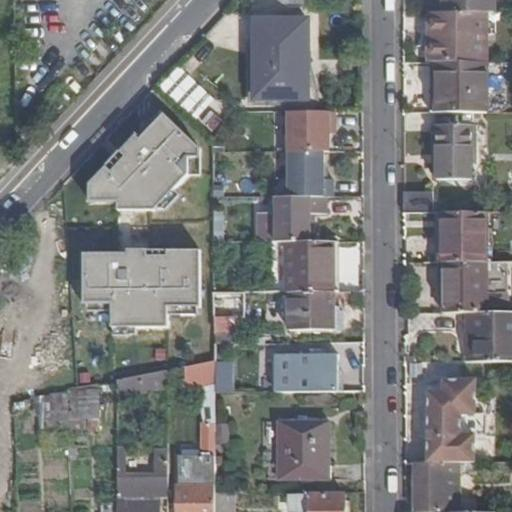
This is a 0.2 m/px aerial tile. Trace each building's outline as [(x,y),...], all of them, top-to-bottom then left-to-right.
[(496,0),(443,0),(444,15),(485,15),(497,15),(496,0)] [(433,64),(438,64),(486,64),(485,37),(485,15),(444,15),(433,15),(433,48),(433,64)] [(308,22),(255,23),(255,102),(309,101),(308,22)] [(486,64),(438,64),(438,114),(489,113),(489,64),(486,64)] [(179,95),(199,117),(215,103),(195,81),(179,95)] [(149,219),(218,151),(174,107),(94,188),(124,218),(136,206),(149,219)] [(474,130),(437,129),(437,181),(474,181),(474,130)] [(405,215),(433,215),(433,196),(405,196),(405,215)] [(277,215),(277,245),(288,245),(309,245),(309,215),(277,215)] [(488,265),(488,215),(441,215),(441,265),(445,265),(488,265)] [(226,224),(215,224),(215,239),(226,239),(226,224)] [(309,245),(288,245),(288,295),(291,295),(335,295),(335,245),(309,245)] [(115,328),(176,328),(177,301),(209,302),(210,249),(85,248),(84,309),(115,309),(115,328)] [(489,315),(488,265),(445,265),(444,316),(469,316),(489,315)] [(335,332),(335,295),(291,295),(292,332),(335,332)] [(245,301),(221,300),(221,321),(245,321),(245,301)] [(469,316),(470,365),(511,364),(511,315),(489,315),(469,316)] [(215,346),(244,346),(244,333),(215,333),(215,346)] [(215,346),(215,357),(244,357),(244,346),(215,346)] [(296,358),(296,394),(338,393),(337,358),(296,358)] [(237,359),(221,360),(221,377),(237,377),(237,359)] [(215,365),(187,370),(188,391),(215,385),(215,365)] [(146,378),(132,381),(134,393),(148,390),(146,378)] [(428,394),(429,465),(460,465),(476,465),(476,383),(444,383),(444,395),(428,394)] [(69,393),(54,397),(54,438),(69,438),(69,393)] [(280,426),(280,445),(329,444),(329,426),(280,426)] [(215,511),(215,496),(216,446),(215,435),(205,435),(204,470),(194,470),(194,480),(179,480),(179,511),(215,511)] [(330,480),(329,444),(280,445),(280,480),(330,480)] [(118,505),(118,511),(159,511),(160,485),(169,485),(169,456),(156,457),(156,485),(140,484),(140,494),(119,494),(118,505)] [(429,465),(417,465),(417,511),(443,511),(443,502),(461,502),(460,465),(429,465)] [(345,511),(346,495),(290,495),(290,511),(302,511),(301,511),(345,511)] [(215,496),(215,511),(233,511),(234,496),(215,496)]
